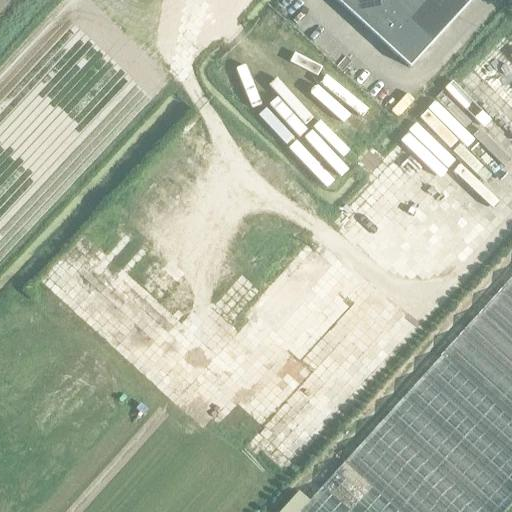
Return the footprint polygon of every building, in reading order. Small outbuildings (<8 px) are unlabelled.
[(335,0),(347,11),(357,0),(335,0)] [(357,0),(347,11),(365,27),(389,0),(357,0)] [(389,0),(365,27),(382,43),(403,21),(422,0),(389,0)] [(425,0),(422,0),(403,21),(430,46),(451,23),(425,0)] [(469,0),(425,0),(451,23),(471,1),(469,0)] [(403,21),(382,43),(410,68),(430,46),(403,21)] [(511,277),(309,502),(299,492),(280,511),(505,511),(511,505),(511,277)]
